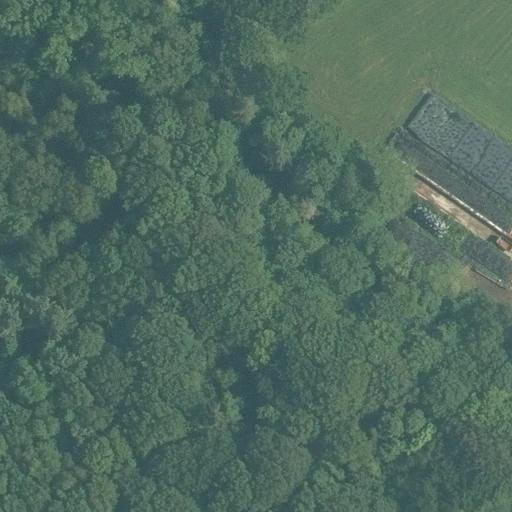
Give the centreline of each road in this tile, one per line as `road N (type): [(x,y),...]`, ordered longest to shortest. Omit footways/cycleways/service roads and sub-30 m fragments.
road 1 (unclassified): [(511,481),(449,409),(423,440),(311,417),(224,365),(126,209),(70,140),(0,94)]
road 2 (track): [(449,409),(511,306)]
